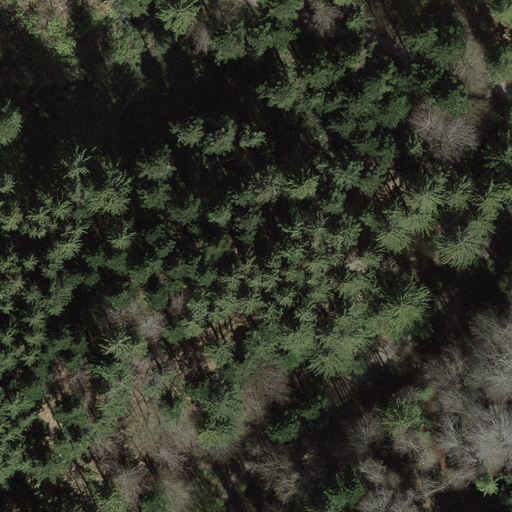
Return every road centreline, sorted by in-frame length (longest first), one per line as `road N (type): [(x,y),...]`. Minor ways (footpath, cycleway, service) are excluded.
road 1 (track): [(216,511),(265,437),(351,386),(511,214)]
road 2 (track): [(258,0),(276,13),(474,77),(511,104)]
